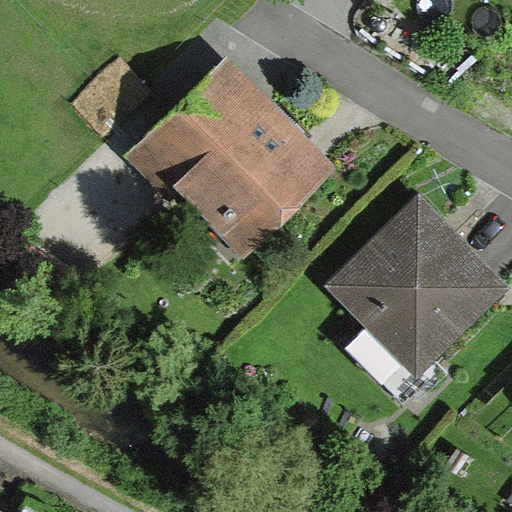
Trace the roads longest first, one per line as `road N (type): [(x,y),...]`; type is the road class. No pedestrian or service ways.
road 1 (residential): [(255,20),(511,175)]
road 2 (track): [(0,444),(120,511)]
